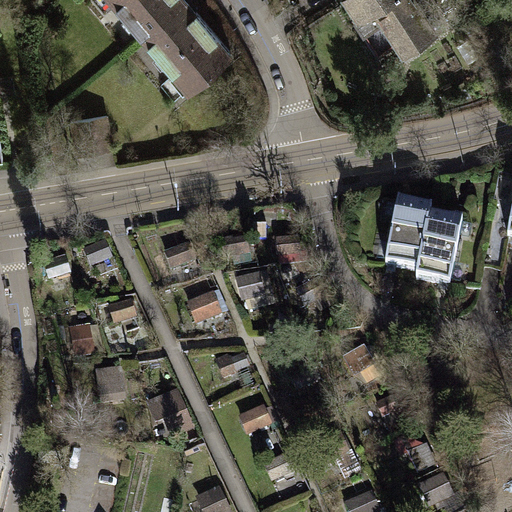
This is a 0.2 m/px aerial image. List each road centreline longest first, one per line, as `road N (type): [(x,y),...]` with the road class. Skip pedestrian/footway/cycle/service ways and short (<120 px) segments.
road 1 (residential): [(307,160),(328,261),(356,300),(413,324),(511,343)]
road 2 (tertiary): [(8,214),(307,160)]
road 3 (residential): [(8,214),(25,370),(23,437),(1,511)]
road 4 (tertiary): [(307,160),(511,117)]
road 5 (residential): [(307,160),(270,38),(242,0)]
